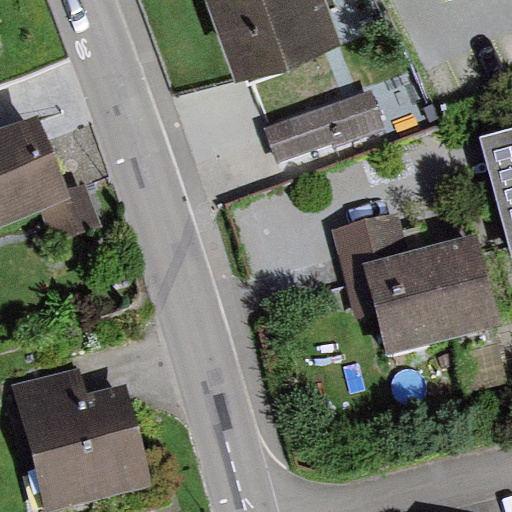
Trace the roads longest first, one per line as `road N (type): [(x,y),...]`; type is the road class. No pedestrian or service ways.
road 1 (residential): [(246,511),(114,74),(84,0)]
road 2 (residential): [(342,511),(511,470)]
